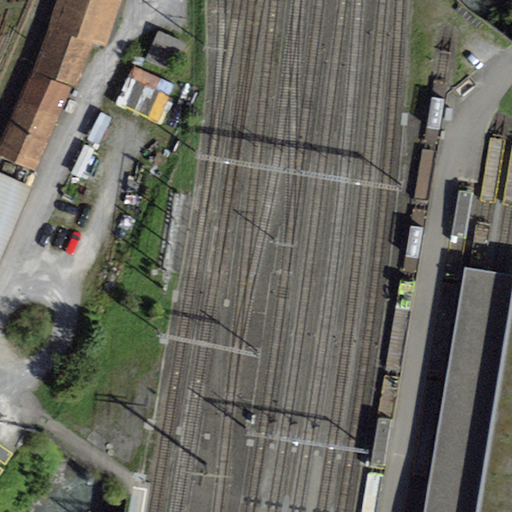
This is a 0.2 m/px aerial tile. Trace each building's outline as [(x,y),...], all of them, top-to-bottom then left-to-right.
[(61,0),(54,24),(57,25),(40,69),(73,81),(90,37),(103,41),(117,0),(61,0)] [(158,31),(146,58),(173,69),(184,43),(158,31)] [(159,122),(176,84),(136,65),(119,104),(159,122)] [(35,77),(3,150),(31,162),(63,89),(35,77)] [(0,174),(0,238),(23,186),(0,174)] [(511,511),(511,285),(474,511),(511,511)]
